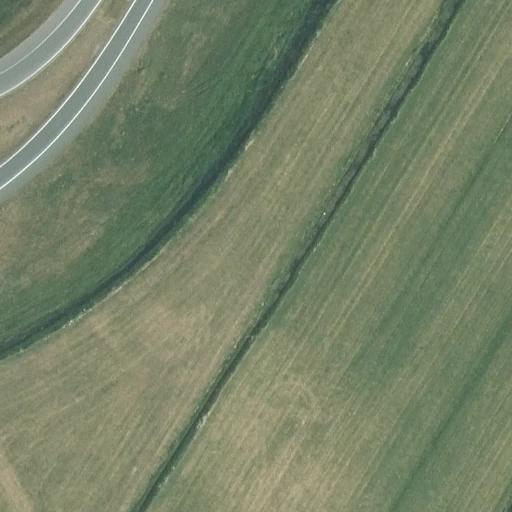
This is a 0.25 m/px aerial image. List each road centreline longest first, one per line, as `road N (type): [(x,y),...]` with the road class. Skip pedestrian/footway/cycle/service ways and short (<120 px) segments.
road 1 (motorway): [(0,178),(48,143),(93,92),(145,0)]
road 2 (motorway): [(96,0),(62,43),(0,88)]
